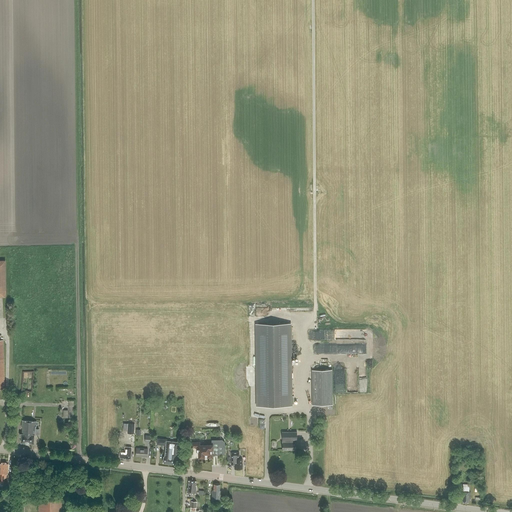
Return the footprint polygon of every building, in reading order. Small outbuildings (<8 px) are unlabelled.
[(257,406),(291,406),(290,324),(256,324),(257,406)] [(312,370),(312,405),(317,405),(332,405),(332,395),(332,370),(312,370)] [(21,435),(20,438),(22,438),(22,443),(34,444),(35,436),(36,436),(36,434),(40,434),(40,429),(36,428),(36,422),(22,421),(22,428),(23,428),(22,434),(21,435)] [(282,450),(283,450),(296,450),(296,442),(292,443),(292,440),(297,440),(297,432),(282,432),(282,450)] [(177,458),(178,443),(167,442),(167,441),(158,440),(157,446),(166,446),(165,457),(164,457),(163,463),(174,464),(174,458),(177,458)] [(225,454),(225,442),(222,440),(212,440),(212,446),(200,446),(200,443),(192,443),(192,448),(197,448),(198,450),(199,450),(200,459),(201,459),(204,459),(204,458),(205,458),(205,457),(213,457),(213,456),(219,456),(219,454),(225,454)] [(131,459),(132,448),(125,447),(125,452),(121,451),(120,459),(131,459)] [(148,457),(149,450),(137,449),(136,456),(148,457)] [(242,469),(243,459),(239,459),(239,453),(232,453),(231,466),(235,466),(235,469),(242,469)] [(0,465),(0,468),(0,484),(5,485),(5,475),(8,475),(9,465),(7,465),(7,463),(2,463),(2,465),(0,465)] [(196,495),(196,488),(196,487),(196,483),(189,482),(188,489),(188,490),(187,494),(196,495)] [(221,502),(222,493),(221,492),(221,487),(220,487),(219,485),(216,485),(214,486),(214,492),(213,492),(212,501),(221,502)] [(471,502),(471,493),(469,493),(469,485),(463,485),(463,492),(462,492),(462,501),(464,501),(464,503),(469,503),(469,502),(471,502)] [(39,511),(62,511),(62,501),(61,501),(61,499),(40,499),(40,504),(39,504),(39,511)]
